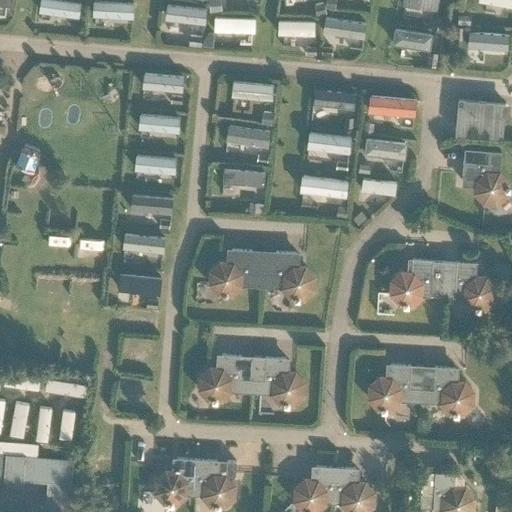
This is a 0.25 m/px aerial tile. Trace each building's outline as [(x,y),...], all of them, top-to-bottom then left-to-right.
[(78,16),(80,1),(74,0),(39,0),(38,11),(78,16)] [(132,17),(133,2),(99,0),(92,0),(92,15),(132,17)] [(437,9),(438,0),(401,0),(401,4),(437,9)] [(205,23),(206,8),(167,3),(165,18),(205,23)] [(364,38),(366,22),(324,16),(322,31),(364,38)] [(254,33),(255,18),(213,17),(213,31),(254,33)] [(314,35),(315,21),(278,20),(277,34),(314,35)] [(429,49),(432,32),(395,27),(392,44),(429,49)] [(507,47),(508,32),(471,30),(470,45),(507,47)] [(181,91),(183,76),(143,72),(142,88),(181,91)] [(272,100),(273,83),(232,79),(230,96),(272,100)] [(354,109),(356,92),(314,87),(313,104),(354,109)] [(414,116),(416,99),(370,95),(368,111),(414,116)] [(508,120),(508,112),(504,112),(505,104),(458,100),(455,135),(502,139),(504,119),(508,120)] [(179,132),(180,118),(138,113),(137,128),(179,132)] [(268,146),(271,129),(227,124),(225,141),(268,146)] [(348,153),(350,135),(308,130),(306,148),(348,153)] [(404,158),(406,143),(366,138),(364,153),(404,158)] [(500,172),(501,152),(488,151),(487,163),(463,161),(462,181),(476,182),(475,192),(483,202),(496,203),(507,195),(507,190),(509,190),(510,186),(507,186),(508,182),(500,172)] [(175,173),(176,157),(135,153),(134,169),(175,173)] [(264,185),(265,171),(224,168),(223,181),(264,185)] [(346,196),(348,179),(301,173),(299,190),(346,196)] [(395,194),(397,181),(363,177),(362,190),(395,194)] [(171,212),(172,196),(131,192),(130,209),(171,212)] [(163,253),(165,237),(124,233),(123,249),(163,253)] [(84,234),(83,242),(105,244),(105,236),(84,234)] [(262,287),(264,250),(231,248),(231,262),(220,262),(211,271),(210,284),(219,294),(223,294),(223,296),(227,296),(227,294),(232,294),(241,286),(262,287)] [(296,252),(264,250),(262,287),(282,288),(290,298),(295,298),(295,300),(299,300),(299,298),(304,298),(314,290),(314,276),(305,267),(295,266),(296,252)] [(411,272),(401,272),(391,281),(390,294),(399,304),(404,304),(404,306),(408,307),(408,304),(412,304),(422,296),(442,297),(444,261),(432,261),(433,260),(412,258),(411,272)] [(444,261),(442,297),(462,298),(471,308),(476,308),(476,310),(480,311),(480,308),(484,309),(494,300),(495,287),(486,277),(476,276),(477,262),(456,261),(456,262),(444,261)] [(158,293),(160,277),(119,273),(118,289),(158,293)] [(251,392),(253,356),(221,354),(220,368),(210,367),(200,376),(199,389),(208,399),(213,399),(213,402),(217,402),(217,399),(221,400),(231,391),(251,392)] [(286,358),(253,356),(251,392),(271,393),(280,403),(285,403),(284,406),(289,406),(289,404),(293,404),(303,395),(304,382),(295,372),(285,371),(286,358)] [(389,377),(379,377),(369,385),(369,399),(377,409),(382,409),(382,411),(386,411),(386,409),(391,409),(400,401),(421,402),(423,365),(390,363),(389,377)] [(455,367),(423,365),(421,402),(441,403),(449,413),(454,413),(454,415),(458,415),(458,413),(462,413),(472,405),(473,391),(464,381),(454,381),(455,367)] [(41,379),(6,374),(4,386),(40,390),(41,379)] [(48,380),(46,392),(86,398),(88,386),(48,380)] [(28,405),(17,403),(11,436),(23,438),(28,405)] [(53,410),(41,408),(36,440),(47,442),(53,410)] [(76,412),(65,410),(59,443),(71,445),(76,412)] [(0,440),(0,453),(5,454),(26,456),(36,456),(37,444),(0,440)] [(28,457),(6,455),(3,483),(2,489),(25,491),(25,482),(28,457)] [(38,457),(36,481),(47,482),(46,494),(69,496),(72,459),(38,457)] [(176,471),(166,471),(156,479),(155,493),(164,503),(168,503),(168,505),(172,505),(173,503),(177,503),(187,495),(195,495),(197,458),(177,457),(176,471)] [(236,461),(227,460),(226,474),(216,474),(217,460),(197,458),(195,495),(202,495),(211,505),(216,506),(215,508),(219,509),(220,506),(224,506),(234,497),(235,484),(230,479),(236,474),(236,461)] [(315,479),(305,479),(295,488),(294,501),(303,511),(307,511),(311,511),(312,511),(316,511),(326,503),(334,503),(336,467),(316,465),(315,479)] [(336,467),(334,503),(341,504),(348,511),(365,511),(373,505),(374,492),(365,482),(355,482),(355,468),(336,467)] [(435,472),(433,496),(420,495),(420,507),(433,508),(432,511),(471,511),(473,511),(474,498),(465,488),(454,487),(455,473),(435,472)]
